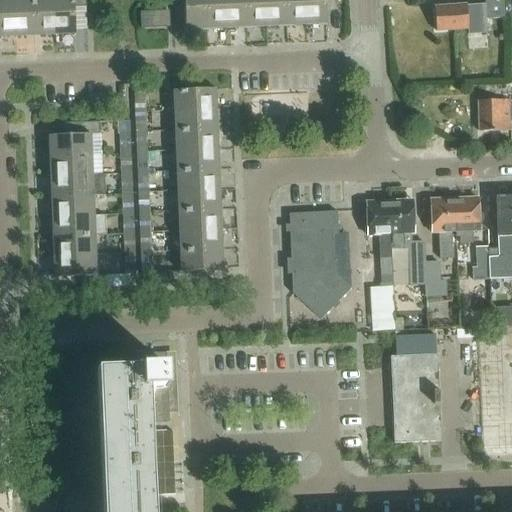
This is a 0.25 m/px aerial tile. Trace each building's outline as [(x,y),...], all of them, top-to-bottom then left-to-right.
[(0,0),(0,39),(15,39),(12,0),(0,0)] [(12,0),(15,39),(35,38),(32,0),(12,0)] [(32,0),(35,38),(55,37),(52,0),(32,0)] [(52,0),(55,37),(75,36),(74,9),(86,8),(85,0),(52,0)] [(172,0),(173,5),(185,5),(186,30),(207,29),(205,0),(172,0)] [(225,0),(205,0),(207,29),(227,28),(225,0)] [(246,0),(225,0),(227,28),(247,27),(246,0)] [(266,0),(246,0),(247,27),(268,26),(266,0)] [(266,0),(268,26),(288,25),(286,0),(266,0)] [(307,0),(286,0),(288,25),(308,24),(307,0)] [(307,0),(308,24),(328,23),(327,0),(307,0)] [(486,0),(488,19),(506,18),(505,0),(486,0)] [(467,6),(434,8),(436,33),(469,30),(469,33),(486,32),(484,6),(467,7),(467,6)] [(141,27),(144,27),(168,26),(168,13),(141,14),(141,27)] [(175,91),(175,110),(217,109),(216,89),(175,91)] [(145,94),(134,94),(135,112),(146,112),(145,94)] [(511,106),(511,107),(511,100),(480,100),(480,131),(511,131),(511,122),(511,106)] [(175,110),(176,130),(218,129),(217,109),(175,110)] [(135,112),(136,132),(147,131),(146,112),(135,112)] [(51,157),(92,155),(91,136),(100,135),(100,123),(76,124),(77,135),(50,137),(51,157)] [(176,130),(177,150),(218,149),(218,129),(176,130)] [(136,132),(136,152),(147,151),(147,131),(136,132)] [(122,154),(131,154),(131,134),(121,134),(122,154)] [(177,150),(178,170),(219,168),(218,149),(177,150)] [(136,152),(137,172),(148,171),(147,151),(136,152)] [(123,174),(132,173),(131,154),(122,154),(123,174)] [(52,176),(93,175),(92,155),(51,157),(52,176)] [(178,170),(179,190),(220,188),(219,168),(178,170)] [(137,172),(138,192),(149,191),(148,171),(137,172)] [(123,193),(133,193),(132,173),(123,174),(123,193)] [(52,196),(94,194),(93,175),(52,176),(52,196)] [(179,190),(179,210),(221,208),(220,188),(179,190)] [(138,192),(139,211),(150,211),(149,191),(138,192)] [(124,213),(134,212),(133,193),(123,193),(124,213)] [(53,215),(95,214),(94,194),(52,196),(53,215)] [(498,251),(489,251),(490,279),(511,278),(511,196),(497,197),(498,251)] [(456,232),(455,199),(432,200),(432,233),(439,233),(440,244),(440,245),(440,256),(453,256),(452,232),(456,232)] [(455,199),(456,232),(456,237),(461,237),(461,244),(473,244),(472,231),(480,231),(480,199),(455,199)] [(392,248),(390,201),(367,202),(368,235),(379,234),(380,258),(392,257),(392,248)] [(390,201),(392,248),(404,248),(404,233),(411,233),(412,233),(415,233),(415,201),(390,201)] [(179,210),(180,230),(221,228),(221,208),(179,210)] [(139,211),(140,231),(151,231),(150,211),(139,211)] [(125,232),(135,232),(134,212),(124,213),(125,232)] [(290,213),(293,293),(320,319),(333,306),(335,309),(339,305),(337,302),(350,290),(334,275),(333,234),(339,234),(338,212),(290,213)] [(54,235),(96,233),(95,214),(53,215),(54,235)] [(180,230),(181,250),(222,248),(221,228),(180,230)] [(140,231),(140,251),(152,251),(151,231),(140,231)] [(126,251),(135,251),(135,232),(125,232),(126,251)] [(55,254),(96,253),(96,233),(54,235),(55,254)] [(425,284),(424,241),(412,242),(412,233),(411,233),(411,242),(410,242),(411,284),(425,284)] [(424,241),(425,284),(426,284),(426,296),(446,295),(446,281),(440,281),(440,262),(426,262),(425,241),(424,241)] [(222,248),(181,250),(182,273),(172,273),(173,286),(197,285),(196,269),(223,268),(222,248)] [(490,279),(489,251),(489,250),(476,250),(477,279),(490,279)] [(126,272),(136,271),(135,251),(126,251),(126,272)] [(142,275),(143,275),(153,275),(152,251),(140,251),(142,275)] [(82,290),(106,289),(106,276),(97,276),(96,253),(55,254),(56,279),(81,278),(82,290)] [(395,332),(394,316),(371,317),(372,333),(395,332)] [(438,354),(404,356),(405,366),(391,366),(394,443),(442,441),(438,354)] [(103,511),(154,511),(151,426),(167,425),(164,355),(138,356),(139,368),(98,370),(103,511)] [(175,496),(172,432),(153,433),(155,497),(175,496)]
